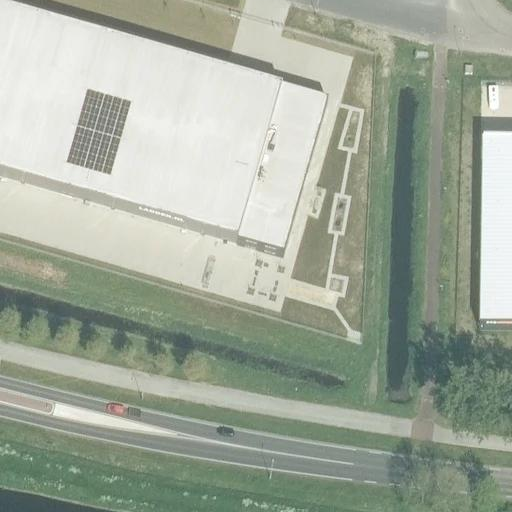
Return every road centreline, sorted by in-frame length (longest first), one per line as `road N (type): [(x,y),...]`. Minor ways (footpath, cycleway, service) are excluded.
road 1 (secondary): [(172,433),(511,489)]
road 2 (secondary): [(172,433),(0,385)]
road 3 (secondary): [(0,411),(53,424),(172,433)]
